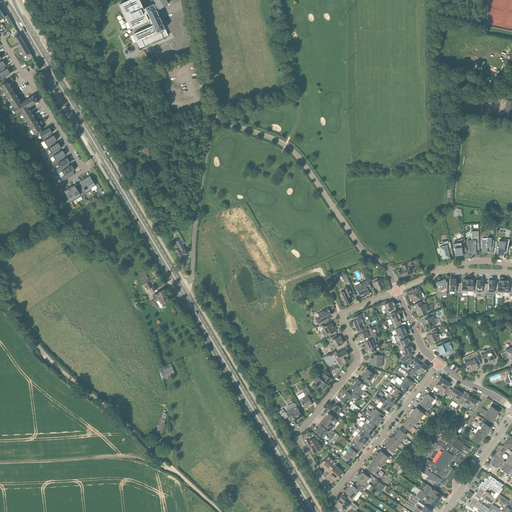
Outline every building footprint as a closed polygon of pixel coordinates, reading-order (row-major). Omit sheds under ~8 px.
[(148,20),(146,16),(143,9),(138,0),(128,0),(119,4),(131,29),(148,20)] [(150,0),(152,4),(149,5),(150,6),(145,8),(143,9),(146,16),(148,20),(151,27),(133,34),(140,48),(144,46),(145,46),(148,44),(148,45),(148,44),(148,45),(148,44),(149,44),(152,43),(152,42),(156,41),(160,39),(164,37),(164,38),(164,37),(168,36),(168,35),(166,32),(167,32),(166,32),(165,29),(165,28),(163,25),(162,22),(162,21),(161,21),(160,18),(158,15),(159,15),(158,14),(158,15),(157,11),(156,10),(159,8),(159,9),(169,3),(166,0),(150,0)] [(30,52),(19,35),(18,36),(16,34),(14,35),(15,37),(13,38),(23,56),(25,55),(27,57),(29,56),(28,53),(30,52)] [(7,68),(5,69),(4,67),(0,68),(0,77),(1,79),(10,73),(7,68)] [(34,134),(42,130),(29,109),(29,108),(38,102),(39,102),(34,95),(33,95),(33,96),(21,103),(8,81),(0,86),(0,87),(2,91),(0,92),(1,94),(3,93),(9,102),(7,104),(9,105),(10,104),(13,108),(12,108),(16,115),(21,112),(24,117),(21,119),(23,121),(25,119),(30,128),(28,129),(29,131),(31,130),(34,134)] [(501,99),(491,97),(489,107),(488,107),(488,112),(496,113),(496,106),(500,107),(501,99)] [(490,98),(482,98),(482,106),(489,107),(490,98)] [(43,131),(39,134),(44,141),(52,136),(50,134),(52,133),(49,128),(43,131)] [(52,136),(44,141),(48,149),(56,144),(55,142),(57,141),(54,135),(52,136)] [(51,152),(47,156),(49,159),(53,157),(53,156),(61,152),(61,151),(59,149),(61,148),(58,143),(56,144),(48,149),(51,152)] [(55,160),(52,163),(54,166),(58,164),(65,159),(64,157),(66,156),(63,150),(61,151),(61,152),(53,156),(53,157),(55,160)] [(58,164),(54,166),(57,170),(56,171),(57,171),(58,174),(59,173),(62,172),(62,171),(70,167),(68,164),(70,163),(67,158),(65,159),(58,164)] [(64,175),(61,178),(63,181),(74,174),(73,172),(75,171),(71,165),(70,167),(62,171),(62,172),(64,175)] [(87,177),(85,179),(90,188),(95,185),(97,187),(99,186),(96,180),(93,182),(90,176),(88,178),(87,177)] [(82,181),(80,182),(83,188),(80,189),(84,195),(92,190),(90,188),(85,179),(82,180),(82,181)] [(69,188),(76,200),(84,195),(80,189),(78,191),(75,186),(72,187),(72,186),(69,188)] [(67,190),(65,192),(68,197),(65,198),(69,204),(76,200),(69,188),(66,189),(67,190)] [(476,250),(479,250),(479,242),(478,231),(471,231),(471,240),(467,241),(467,247),(469,247),(469,253),(473,253),(473,252),(476,252),(476,250)] [(179,248),(176,250),(180,258),(187,254),(185,250),(182,244),(185,243),(182,238),(176,242),(179,248)] [(493,248),(494,240),(491,240),(491,238),(487,238),(487,241),(481,241),(482,252),(487,253),(487,248),(493,248)] [(454,248),(455,256),(463,255),(462,252),(466,251),(464,241),(464,242),(463,242),(462,239),(453,242),(454,243),(453,244),(454,248)] [(507,252),(510,240),(505,239),(504,242),(499,241),(498,244),(496,244),(495,251),(497,251),(497,254),(497,253),(502,254),(501,254),(503,255),(504,252),(507,252)] [(441,254),(442,256),(442,258),(442,259),(445,259),(450,258),(449,255),(452,254),(450,242),(448,242),(448,240),(442,242),(444,247),(439,248),(440,254),(441,254)] [(402,269),(398,271),(398,272),(398,273),(399,273),(401,278),(408,275),(408,276),(412,274),(408,267),(411,265),(410,262),(401,266),(402,269)] [(141,274),(139,275),(147,290),(153,287),(145,273),(144,272),(141,274)] [(385,288),(381,279),(378,280),(377,278),(371,280),(374,287),(377,286),(379,291),(385,288)] [(449,291),(458,291),(458,283),(456,283),(456,279),(453,279),(453,278),(450,278),(450,279),(449,279),(449,291)] [(447,292),(447,282),(446,282),(445,279),(435,283),(437,286),(434,287),(437,296),(447,292)] [(467,293),(467,291),(467,280),(463,279),(463,281),(461,281),(461,283),(458,283),(458,291),(458,293),(467,293)] [(355,286),(358,294),(360,299),(364,297),(364,295),(366,294),(366,295),(369,293),(368,290),(372,289),(368,280),(355,286)] [(472,280),(467,280),(467,291),(473,291),(473,293),(476,293),(476,284),(473,284),(473,282),(472,281),(472,280)] [(476,293),(485,293),(485,284),(482,284),(482,280),(476,280),(476,284),(476,293)] [(485,284),(485,293),(488,294),(488,292),(494,292),(494,284),(494,280),(488,280),(488,284),(485,284)] [(499,284),(494,284),(494,292),(494,294),(497,294),(497,292),(503,292),(503,281),(499,281),(499,284)] [(503,281),(503,292),(509,292),(509,294),(511,294),(511,292),(511,284),(508,285),(508,281),(503,281)] [(422,293),(419,286),(412,289),(413,293),(408,295),(409,299),(411,298),(413,302),(417,300),(422,298),(420,294),(422,293)] [(340,293),(345,305),(352,302),(349,297),(352,295),(349,287),(344,289),(344,291),(340,293)] [(157,302),(159,300),(162,305),(166,303),(163,298),(167,295),(164,291),(163,289),(153,296),(155,299),(151,301),(156,309),(160,306),(157,302)] [(393,310),(393,309),(392,307),(395,306),(393,301),(388,303),(384,304),(386,309),(384,310),(385,313),(393,310)] [(419,316),(427,313),(425,309),(427,308),(425,304),(422,305),(421,302),(412,306),(414,309),(415,309),(418,316),(419,316)] [(328,310),(328,309),(318,314),(320,317),(315,319),(319,326),(327,321),(325,318),(331,315),(329,311),(329,310),(328,310)] [(394,312),(393,310),(385,313),(382,314),(384,316),(388,314),(390,319),(399,316),(397,311),(396,311),(394,312)] [(365,316),(363,313),(354,317),(355,320),(353,321),(354,323),(354,324),(354,325),(354,326),(363,322),(366,321),(364,316),(365,316)] [(422,322),(425,330),(437,324),(433,316),(429,318),(427,315),(419,319),(420,322),(422,322)] [(389,325),(390,328),(395,326),(393,324),(398,322),(400,321),(401,320),(399,316),(390,319),(392,324),(389,325)] [(365,327),(363,322),(354,326),(354,327),(355,327),(355,328),(356,328),(357,330),(359,329),(361,333),(370,329),(369,325),(365,327)] [(333,327),(331,323),(323,327),(324,330),(321,331),(324,336),(327,335),(330,334),(336,330),(334,326),(333,327)] [(394,335),(405,331),(403,326),(402,326),(400,327),(396,329),(395,326),(390,328),(393,336),(394,335)] [(427,339),(429,344),(435,341),(434,341),(439,339),(436,332),(437,331),(436,328),(427,332),(428,335),(426,336),(427,336),(428,339),(427,339)] [(366,339),(367,341),(375,338),(371,329),(370,329),(361,333),(359,334),(361,339),(363,338),(364,340),(366,339)] [(399,342),(404,340),(403,337),(404,337),(407,336),(406,336),(407,335),(405,331),(394,335),(397,343),(399,342)] [(337,337),(335,334),(328,338),(333,348),(337,346),(338,347),(343,344),(339,336),(337,337)] [(375,338),(367,341),(365,342),(368,350),(366,350),(367,353),(374,352),(373,348),(375,347),(374,344),(376,342),(375,338)] [(400,350),(402,349),(407,347),(406,345),(411,343),(408,338),(407,339),(407,338),(405,339),(405,340),(404,340),(399,342),(401,344),(398,345),(400,350)] [(442,344),(441,345),(437,347),(440,355),(441,354),(442,355),(446,357),(449,355),(451,351),(451,350),(452,349),(449,342),(445,344),(444,343),(442,344)] [(408,347),(407,347),(402,349),(403,354),(405,357),(401,360),(403,363),(410,358),(408,356),(411,354),(410,353),(414,351),(412,345),(408,347)] [(501,354),(503,360),(511,356),(511,347),(505,350),(505,352),(501,354)] [(481,355),(485,364),(485,363),(486,364),(488,363),(489,362),(495,360),(494,358),(497,357),(493,348),(485,351),(483,351),(481,352),(481,353),(481,355)] [(340,367),(343,366),(344,365),(343,364),(349,361),(347,357),(349,356),(345,350),(337,354),(337,355),(334,356),(340,367)] [(469,361),(464,363),(467,369),(466,369),(467,370),(468,372),(473,370),(472,369),(478,367),(477,365),(481,364),(477,355),(476,352),(469,355),(470,358),(468,359),(469,361)] [(370,365),(373,365),(373,366),(382,366),(383,355),(374,355),(373,360),(370,360),(370,365)] [(413,371),(419,363),(419,362),(420,360),(418,358),(417,359),(415,357),(413,360),(410,358),(403,363),(406,368),(408,366),(413,371)] [(419,363),(413,371),(415,373),(418,370),(422,374),(428,367),(426,364),(425,364),(424,363),(422,365),(419,363)] [(159,371),(162,380),(175,376),(172,366),(159,371)] [(361,378),(364,381),(368,384),(370,381),(369,380),(375,373),(371,370),(370,371),(367,369),(364,372),(365,373),(361,378)] [(327,384),(331,379),(325,375),(321,380),(318,377),(311,386),(320,393),(322,390),(323,390),(322,390),(324,388),(325,389),(328,386),(327,384)] [(406,377),(403,381),(410,387),(414,383),(406,377)] [(436,378),(433,383),(432,385),(439,390),(440,388),(446,379),(445,379),(444,379),(441,377),(439,380),(436,378)] [(368,384),(364,381),(363,383),(358,379),(357,379),(354,383),(361,389),(364,385),(368,388),(370,386),(368,384)] [(407,391),(410,387),(403,381),(401,379),(397,383),(396,382),(394,384),(399,389),(401,387),(406,391),(407,391)] [(443,393),(445,395),(449,389),(451,386),(448,385),(449,383),(447,382),(447,381),(446,380),(447,380),(446,379),(440,388),(444,390),(443,393)] [(358,392),(361,389),(354,383),(350,387),(351,387),(349,389),(348,389),(351,391),(359,398),(361,395),(358,392)] [(389,392),(389,393),(399,401),(400,400),(399,400),(400,399),(400,398),(402,396),(398,393),(400,391),(394,386),(389,392)] [(313,400),(308,390),(306,387),(302,390),(303,392),(297,396),(300,400),(299,400),(304,408),(312,404),(310,401),(310,400),(313,399),(313,400)] [(450,395),(453,398),(459,390),(458,389),(457,389),(456,389),(454,388),(452,390),(449,389),(445,395),(449,397),(450,395)] [(459,405),(459,404),(459,403),(464,396),(461,395),(462,393),(460,392),(460,391),(459,391),(460,390),(459,390),(453,398),(452,400),(459,405)] [(343,395),(351,401),(353,398),(355,398),(357,400),(359,398),(351,391),(349,393),(347,391),(343,395)] [(398,402),(399,401),(389,393),(386,396),(388,398),(387,398),(394,404),(395,404),(397,402),(398,401),(398,402)] [(437,398),(432,393),(430,396),(428,394),(426,396),(425,395),(425,396),(424,396),(423,397),(431,403),(434,399),(435,400),(437,398)] [(349,403),(351,401),(343,395),(340,399),(341,400),(342,401),(340,403),(340,404),(341,404),(342,404),(348,410),(350,407),(351,405),(349,403)] [(465,395),(464,396),(459,403),(459,404),(462,405),(466,408),(468,405),(473,397),(472,397),(471,396),(470,397),(468,395),(467,397),(465,395)] [(428,407),(431,403),(423,397),(423,398),(422,399),(423,399),(421,401),(420,401),(418,403),(427,410),(429,408),(428,407)] [(474,411),(477,406),(475,404),(477,401),(475,400),(475,399),(474,398),(473,397),(468,405),(472,408),(471,409),(474,411)] [(383,398),(382,400),(392,408),(393,407),(392,407),(393,406),(393,405),(394,404),(387,398),(386,401),(383,398)] [(391,409),(392,408),(382,400),(380,401),(383,404),(381,406),(388,412),(389,409),(390,410),(391,409)] [(295,403),(294,403),(293,403),(287,406),(286,409),(287,411),(285,412),(291,421),(296,418),(297,420),(302,417),(299,412),(300,412),(296,406),(296,405),(295,403)] [(344,415),(348,410),(342,404),(340,407),(337,405),(336,406),(335,406),(332,409),(339,414),(341,412),(344,415)] [(499,412),(491,406),(484,416),(492,422),(494,420),(495,420),(496,420),(499,416),(498,415),(497,414),(499,412)] [(412,409),(410,411),(420,419),(424,414),(416,407),(414,410),(413,409),(412,409)] [(369,415),(380,423),(381,422),(380,422),(381,421),(381,420),(382,418),(380,417),(382,414),(376,409),(375,411),(373,410),(371,412),(368,410),(366,412),(369,415)] [(415,423),(416,423),(420,419),(410,411),(409,413),(409,414),(410,415),(408,417),(409,417),(415,423)] [(158,433),(162,434),(163,434),(165,424),(164,423),(167,413),(163,412),(160,423),(161,423),(158,433)] [(327,422),(325,424),(329,427),(328,427),(331,429),(332,430),(335,428),(333,426),(338,421),(328,413),(326,416),(327,417),(325,420),(327,422)] [(379,424),(380,423),(369,415),(368,416),(371,418),(369,421),(370,422),(376,426),(377,424),(378,425),(379,424)] [(409,417),(406,421),(412,427),(415,423),(409,417)] [(326,430),(328,427),(329,427),(325,424),(321,421),(319,425),(320,426),(318,428),(317,427),(314,430),(323,438),(328,432),(326,430)] [(409,431),(412,427),(406,421),(402,425),(409,431)] [(365,422),(364,423),(374,432),(375,431),(375,430),(375,429),(377,427),(376,426),(370,422),(368,424),(365,422)] [(481,427),(481,428),(488,432),(491,428),(484,423),(482,422),(480,424),(477,422),(476,423),(479,426),(481,427)] [(374,433),(374,432),(364,423),(361,427),(359,426),(357,428),(367,436),(369,434),(370,435),(372,433),(373,432),(374,433)] [(470,450),(463,445),(464,444),(456,438),(455,440),(444,432),(445,431),(436,424),(433,428),(435,430),(433,433),(431,432),(428,436),(430,437),(428,441),(434,445),(427,451),(415,442),(410,450),(412,451),(407,459),(418,466),(417,469),(428,476),(426,478),(430,481),(431,480),(438,484),(439,482),(444,486),(448,480),(451,482),(449,480),(450,479),(450,480),(452,478),(451,477),(452,476),(454,478),(458,472),(449,466),(452,462),(453,460),(462,466),(465,461),(463,460),(470,450)] [(358,433),(354,437),(365,445),(366,444),(365,444),(366,443),(366,442),(367,440),(366,439),(368,437),(367,436),(357,428),(355,431),(358,433)] [(481,428),(478,432),(484,436),(485,437),(488,432),(481,428)] [(399,429),(396,433),(403,438),(406,434),(399,429)] [(474,429),(473,432),(470,429),(468,431),(474,435),(481,440),(484,436),(478,432),(477,431),(474,429)] [(469,437),(471,439),(478,444),(481,440),(474,435),(468,431),(467,433),(470,435),(469,437)] [(313,454),(317,451),(322,448),(317,440),(320,439),(312,432),(307,435),(309,440),(306,442),(313,454)] [(394,435),(393,437),(400,442),(401,441),(403,438),(396,433),(394,435)] [(392,436),(391,438),(390,438),(389,437),(387,440),(396,448),(399,444),(400,443),(400,442),(393,437),(392,436)] [(511,437),(509,436),(504,442),(505,442),(506,443),(503,446),(503,447),(507,449),(509,451),(511,446),(511,437)] [(364,446),(365,445),(354,437),(349,443),(351,444),(356,449),(358,450),(360,448),(361,449),(362,446),(363,447),(364,446)] [(388,448),(394,454),(395,453),(398,449),(396,448),(387,440),(385,442),(386,444),(384,446),(388,448)] [(354,451),(356,449),(351,444),(349,447),(350,448),(347,452),(354,458),(355,457),(356,456),(355,455),(357,453),(354,451)] [(502,445),(490,463),(497,467),(498,466),(501,468),(505,462),(501,459),(507,449),(503,447),(503,446),(502,445)] [(377,452),(375,454),(385,462),(388,457),(389,457),(384,453),(380,451),(379,453),(377,452)] [(354,458),(347,452),(344,456),(343,455),(341,457),(346,462),(348,459),(350,461),(352,459),(352,460),(353,459),(354,459),(354,458)] [(511,452),(505,462),(501,468),(500,469),(507,474),(508,473),(511,475),(511,473),(511,466),(510,465),(511,462),(511,452)] [(373,460),(373,461),(380,466),(381,467),(385,462),(375,454),(373,457),(374,458),(373,460)] [(329,473),(335,465),(339,461),(337,459),(333,461),(328,456),(320,464),(326,469),(326,470),(326,469),(325,470),(329,473)] [(373,461),(370,465),(377,470),(380,466),(373,461)] [(342,472),(335,465),(329,473),(327,475),(331,478),(332,477),(335,480),(339,476),(342,472)] [(374,474),(377,470),(370,465),(367,469),(374,474)] [(373,476),(367,472),(365,474),(363,472),(361,474),(360,475),(359,475),(359,476),(366,482),(369,478),(371,479),(373,476)] [(366,482),(359,476),(358,477),(358,478),(356,480),(359,483),(357,485),(362,489),(364,487),(366,488),(369,484),(366,482)] [(499,494),(502,489),(500,487),(502,484),(497,481),(495,480),(490,476),(488,477),(489,479),(489,480),(486,478),(483,483),(482,482),(478,487),(479,488),(485,492),(488,487),(496,492),(493,497),(495,499),(499,494)] [(381,492),(385,486),(380,483),(376,489),(381,492)] [(360,492),(362,489),(357,485),(355,487),(352,485),(351,487),(350,487),(349,488),(348,489),(356,495),(359,491),(360,492)] [(426,494),(437,502),(440,498),(438,496),(440,493),(427,485),(423,492),(426,494)] [(492,504),(495,499),(493,497),(485,492),(479,488),(477,493),(475,492),(471,497),(473,498),(481,504),(484,499),(492,504)] [(353,499),(356,495),(348,489),(347,490),(348,490),(347,491),(348,491),(346,493),(348,495),(346,498),(352,502),(354,500),(353,499)] [(421,491),(418,497),(422,500),(424,497),(427,499),(425,501),(428,503),(428,502),(434,506),(437,502),(426,494),(423,492),(421,491)] [(408,501),(410,502),(424,511),(430,511),(432,510),(425,506),(424,508),(417,503),(420,499),(417,498),(414,495),(412,494),(408,501)] [(511,495),(511,496),(511,495),(511,497),(509,502),(499,494),(495,499),(506,506),(511,510),(511,508),(511,495)] [(337,509),(340,511),(344,511),(350,505),(344,500),(344,501),(341,498),(339,501),(338,501),(335,505),(338,508),(337,509)] [(483,511),(486,511),(489,509),(481,504),(473,498),(470,503),(468,502),(465,507),(469,510),(471,511),(475,506),(483,511)] [(414,511),(424,511),(410,502),(408,505),(415,510),(414,511)]
